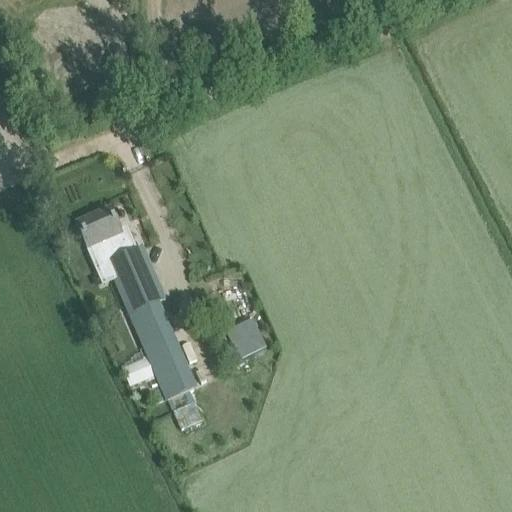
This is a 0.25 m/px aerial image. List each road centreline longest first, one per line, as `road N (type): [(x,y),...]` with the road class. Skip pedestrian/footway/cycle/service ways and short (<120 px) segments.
road 1 (track): [(0,181),(430,0)]
road 2 (unknown): [(119,133),(156,208),(181,310)]
